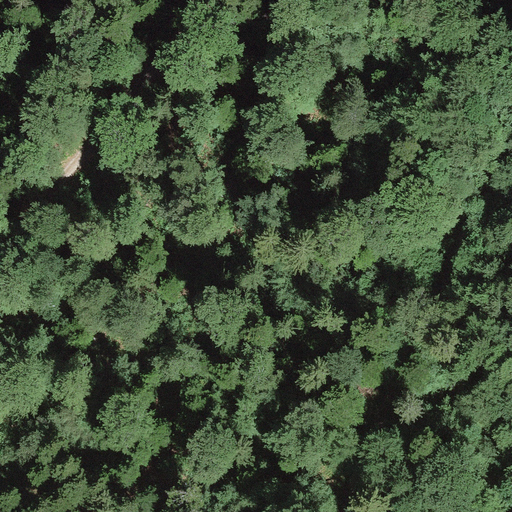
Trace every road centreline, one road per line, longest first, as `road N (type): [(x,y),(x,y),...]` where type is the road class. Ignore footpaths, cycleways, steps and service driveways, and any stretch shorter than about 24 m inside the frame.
road 1 (track): [(341,511),(511,146)]
road 2 (track): [(0,241),(109,104),(212,0)]
